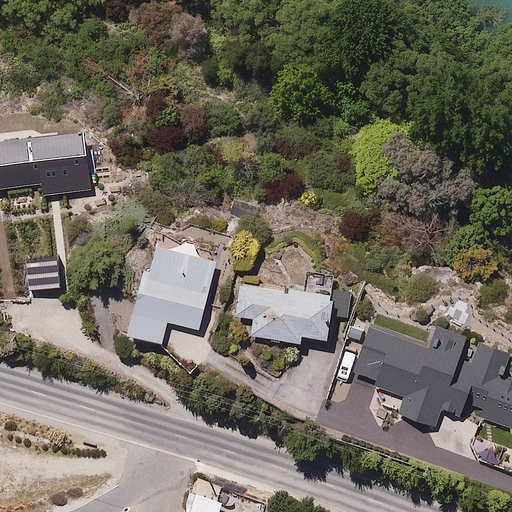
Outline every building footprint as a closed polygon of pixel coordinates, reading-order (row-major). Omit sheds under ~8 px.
[(91,128),(0,135),(0,186),(5,186),(7,207),(36,204),(34,188),(95,183),(91,128)] [(200,332),(218,264),(158,249),(152,274),(143,272),(127,334),(165,344),(170,324),(200,332)] [(56,256),(26,259),(29,290),(59,288),(56,256)] [(254,322),(252,337),(300,342),(300,335),(325,338),(330,293),(288,289),(287,291),(240,286),(236,320),(254,322)] [(383,378),(380,387),(403,395),(398,410),(435,423),(440,405),(463,413),(466,403),(488,410),(485,417),(511,425),(511,374),(501,371),(509,345),(477,334),(471,350),(432,337),(429,346),(372,327),(358,369),(383,378)] [(511,431),(486,424),(476,454),(511,466),(511,431)] [(223,511),(227,503),(199,491),(190,511),(223,511)]
